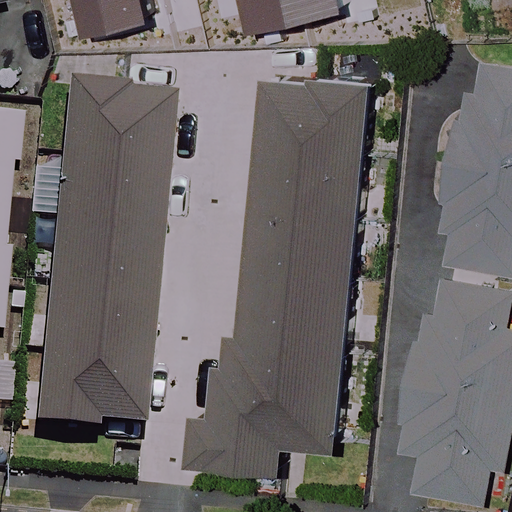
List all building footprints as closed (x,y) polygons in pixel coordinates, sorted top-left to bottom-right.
[(511,69),(473,64),(448,227),(457,228),(452,262),(511,271),(511,69)] [(380,84),(279,75),(251,362),(214,358),(204,459),(291,467),(294,441),(346,446),(380,84)] [(128,94),(76,90),(44,423),(144,432),(176,99),(128,94)] [(24,114),(0,112),(0,330),(4,331),(14,171),(20,171),(24,114)] [(511,287),(449,276),(442,312),(431,310),(407,448),(427,451),(420,490),(494,503),(500,467),(510,469),(511,459),(511,287)]
